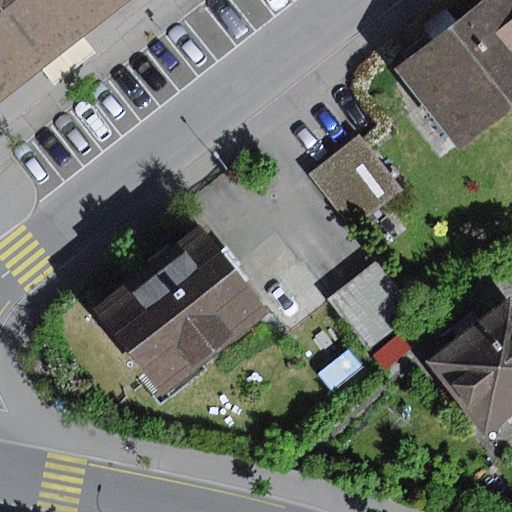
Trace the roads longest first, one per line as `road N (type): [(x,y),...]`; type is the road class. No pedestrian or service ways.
road 1 (residential): [(355,0),(0,279)]
road 2 (residential): [(182,511),(0,475)]
